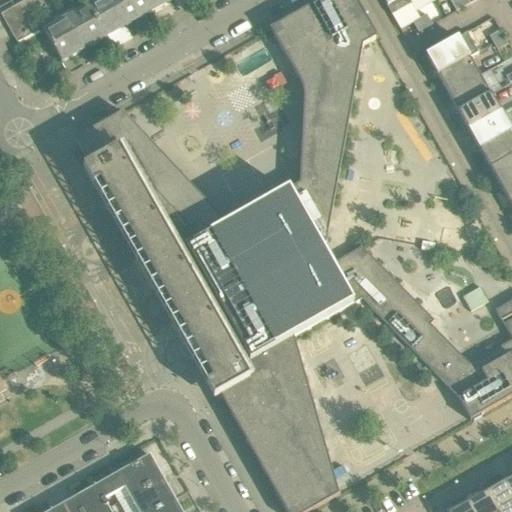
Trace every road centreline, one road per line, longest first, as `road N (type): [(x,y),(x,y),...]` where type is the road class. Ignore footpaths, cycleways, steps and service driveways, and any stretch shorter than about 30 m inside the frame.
road 1 (residential): [(21,136),(263,0)]
road 2 (residential): [(0,492),(136,414),(174,410)]
road 3 (residential): [(237,511),(174,410)]
